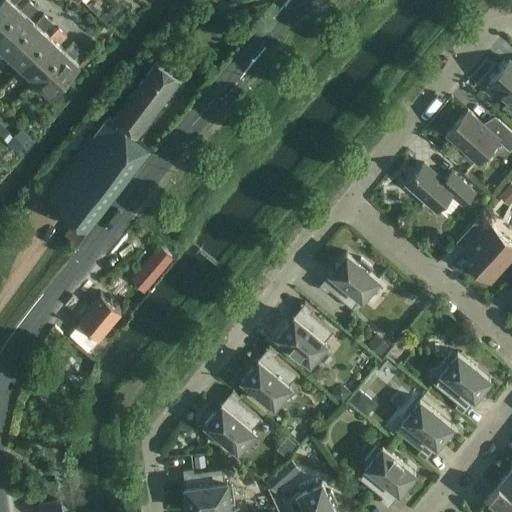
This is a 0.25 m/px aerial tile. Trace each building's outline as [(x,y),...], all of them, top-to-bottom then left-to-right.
[(19,9),(0,29),(0,46),(6,53),(36,21),(30,16),(38,8),(30,0),(28,0),(21,8),(19,9)] [(0,0),(0,29),(19,9),(21,8),(16,3),(18,0),(0,0)] [(119,8),(114,14),(122,21),(128,15),(119,8)] [(36,21),(6,53),(21,66),(50,35),(45,30),(53,21),(44,13),(36,21)] [(50,35),(21,66),(35,80),(65,49),(60,44),(68,35),(59,26),(50,35)] [(65,49),(35,80),(51,95),(80,63),(74,57),(82,48),(73,40),(65,49)] [(511,60),(509,58),(488,82),(511,103),(511,60)] [(65,234),(68,236),(77,244),(151,149),(137,137),(182,77),(159,60),(159,61),(156,59),(112,117),(109,115),(95,134),(94,133),(45,196),(75,221),(65,234)] [(446,132),(478,161),(498,138),(509,148),(511,145),(511,130),(498,118),(489,128),(468,108),(446,132)] [(436,209),(438,207),(447,215),(460,200),(463,203),(474,191),(452,171),(444,180),(423,162),(406,182),(436,209)] [(511,183),(510,182),(499,195),(509,203),(511,199),(511,183)] [(475,256),(470,261),(490,280),(511,255),(511,243),(489,222),(466,247),(475,256)] [(155,250),(136,271),(148,282),(172,254),(159,243),(155,250)] [(346,251),(318,285),(326,291),(329,288),(354,308),(354,307),(352,306),(360,296),(362,298),(379,278),(369,269),(372,266),(361,257),(358,260),(346,251)] [(102,291),(79,319),(98,336),(121,308),(102,291)] [(294,314),(277,334),(310,361),(312,358),(315,361),(327,347),(324,344),(326,341),(324,339),(332,330),(334,332),(335,331),(310,311),(302,321),(294,314)] [(375,333),(367,343),(381,354),(389,343),(375,333)] [(94,337),(86,346),(95,354),(103,345),(94,337)] [(433,380),(432,381),(457,401),(465,391),(474,398),(490,377),(457,350),(455,353),(451,351),(440,365),(443,368),(441,371),(443,373),(435,382),(433,380)] [(258,357),(241,378),(274,405),(276,402),(280,405),(292,390),(288,387),(291,384),(289,383),(296,374),(298,375),(299,374),(275,354),(266,364),(258,357)] [(340,382),(332,393),(342,401),(351,390),(340,382)] [(359,388),(349,400),(366,414),(376,402),(359,388)] [(396,427),(395,428),(420,448),(428,438),(436,444),(453,424),(420,397),(417,400),(414,397),(402,412),(406,415),(403,418),(405,419),(398,429),(396,427)] [(221,402),(205,422),(216,432),(213,435),(224,444),(227,441),(237,449),(254,429),(252,427),(260,418),(262,420),(262,419),(238,398),(230,409),(221,402)] [(358,474),(358,475),(382,495),(390,484),(399,491),(415,471),(382,444),(380,447),(376,444),(365,459),(368,462),(366,465),(368,466),(360,476),(358,474)] [(204,454),(194,455),(195,467),(205,465),(204,454)] [(511,467),(511,466),(498,482),(511,493),(511,467)] [(196,483),(185,485),(188,511),(203,509),(203,511),(216,511),(218,511),(217,508),(230,506),(230,503),(235,503),(233,481),(227,481),(227,480),(224,480),(223,468),(225,468),(225,467),(202,469),(194,470),(196,483)] [(265,479),(275,490),(287,479),(277,468),(265,479)] [(287,496),(286,497),(292,511),(336,511),(333,505),(337,503),(331,490),(327,492),(322,481),(321,480),(318,482),(316,478),(299,486),(301,490),(297,491),(298,493),(288,498),(287,496)] [(476,509),(475,510),(477,511),(511,511),(511,493),(498,482),(497,483),(484,501),(486,502),(479,511),(476,509)] [(65,511),(61,496),(39,501),(42,511),(65,511)]
